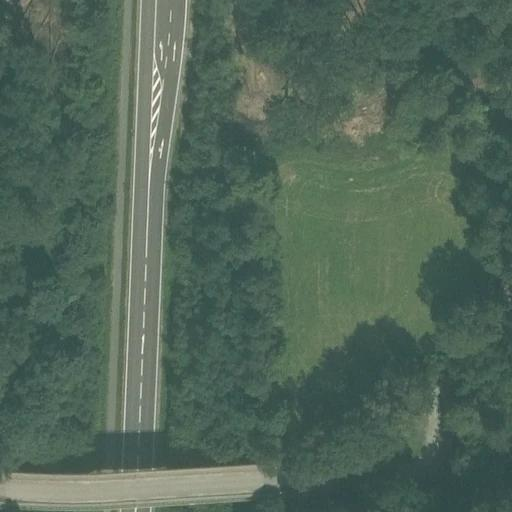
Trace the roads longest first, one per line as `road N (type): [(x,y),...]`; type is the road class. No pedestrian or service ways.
road 1 (primary): [(135,511),(162,0)]
road 2 (residential): [(0,499),(441,483)]
road 3 (residential): [(441,483),(455,440),(511,371)]
